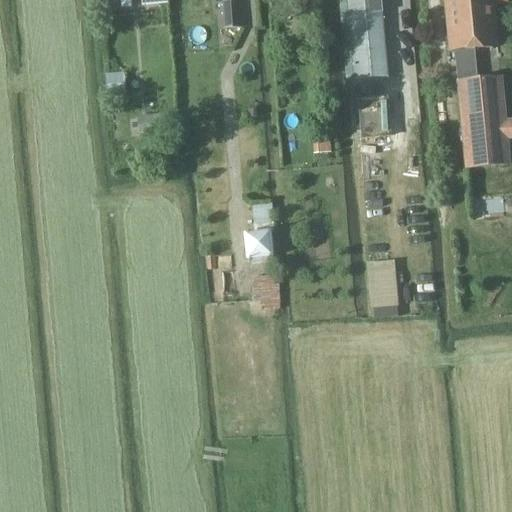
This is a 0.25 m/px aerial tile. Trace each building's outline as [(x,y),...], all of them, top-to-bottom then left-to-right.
[(347,0),(355,80),(346,80),(351,138),(401,135),(396,77),(388,77),(381,0),(347,0)] [(501,78),(477,80),(474,50),(497,49),(493,6),(506,5),(505,0),(444,0),(449,53),(454,52),(465,168),(509,164),(507,141),(511,140),(511,120),(505,122),(501,78)] [(240,2),(224,3),(225,20),(241,19),(240,2)] [(107,99),(118,98),(115,74),(104,75),(107,99)] [(166,118),(145,120),(147,138),(168,135),(166,118)] [(271,261),(269,236),(244,238),(246,263),(271,261)] [(206,257),(207,270),(216,270),(214,256),(206,257)] [(279,301),(278,279),(252,280),(253,302),(279,301)] [(374,319),(398,317),(397,308),(373,310),(374,319)]
